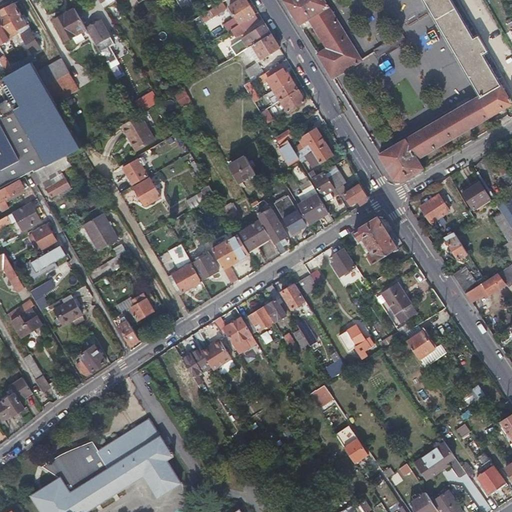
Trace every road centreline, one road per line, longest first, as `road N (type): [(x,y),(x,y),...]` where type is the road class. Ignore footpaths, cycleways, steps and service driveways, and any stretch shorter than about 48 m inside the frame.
road 1 (residential): [(132,357),(385,201)]
road 2 (tertiary): [(385,201),(264,0)]
road 3 (tertiary): [(511,386),(385,201)]
road 4 (unclassified): [(32,179),(132,357)]
road 5 (residential): [(0,454),(132,357)]
road 6 (residential): [(511,129),(385,201)]
